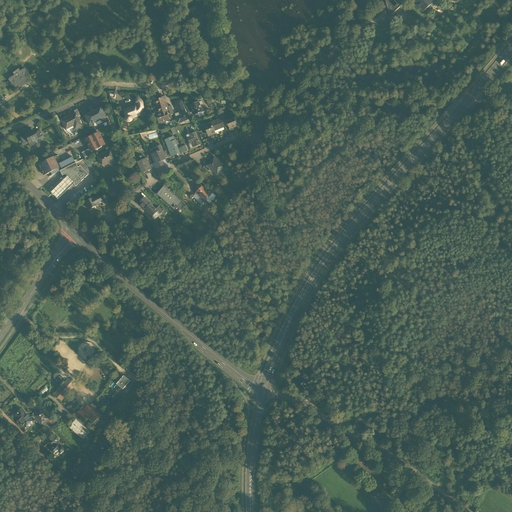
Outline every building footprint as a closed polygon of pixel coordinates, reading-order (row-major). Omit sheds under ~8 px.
[(385,0),(389,15),(391,15),(407,0),(385,0)] [(423,12),(430,5),(433,3),(432,1),(430,0),(414,0),(413,1),(423,12)] [(8,80),(13,87),(19,83),(20,85),(27,81),(25,79),(29,76),(24,69),(20,72),(18,69),(13,73),(15,75),(8,80)] [(125,119),(126,121),(128,122),(129,122),(131,121),(132,120),(132,118),(131,116),(135,115),(136,116),(139,115),(139,114),(141,112),(142,110),(143,107),(143,105),(143,103),(141,101),(140,99),(137,98),(135,103),(136,104),(137,105),(137,107),(136,108),(136,106),(131,108),(131,109),(127,110),(127,109),(126,109),(124,110),(124,111),(126,117),(126,118),(125,119)] [(156,114),(157,116),(166,112),(165,108),(163,102),(161,98),(156,100),(159,112),(158,112),(158,113),(156,114)] [(176,117),(178,123),(189,119),(187,113),(186,113),(181,100),(175,102),(179,113),(180,116),(176,117)] [(200,105),(199,102),(191,106),(194,115),(198,114),(202,112),(203,112),(200,105)] [(95,110),(100,120),(106,117),(101,107),(95,110)] [(95,110),(91,112),(92,114),(85,117),(90,125),(93,124),(94,125),(95,125),(94,123),(101,120),(100,120),(95,110)] [(169,120),(166,112),(157,116),(156,117),(157,121),(158,121),(159,123),(169,120)] [(75,127),(76,129),(81,126),(77,118),(76,114),(61,121),(65,128),(74,124),(75,127)] [(226,121),(229,130),(237,126),(233,118),(226,121)] [(221,119),(211,124),(214,132),(214,131),(223,128),(224,127),(222,121),(221,119)] [(215,134),(214,131),(214,132),(211,124),(204,126),(209,137),(215,134)] [(24,134),(24,136),(28,143),(31,142),(32,142),(34,141),(35,141),(34,140),(37,139),(34,134),(33,131),(28,133),(27,132),(24,134)] [(90,149),(91,151),(95,149),(100,146),(101,147),(105,145),(99,133),(93,136),(91,137),(85,140),(90,149)] [(193,142),(195,147),(200,145),(199,141),(198,141),(195,133),(190,134),(191,137),(188,139),(189,143),(191,143),(193,142)] [(172,148),(175,155),(180,153),(178,149),(175,141),(172,142),(171,138),(165,140),(169,149),(172,148)] [(157,165),(158,167),(163,165),(161,161),(165,159),(163,153),(160,146),(156,148),(156,149),(150,151),(152,155),(151,155),(155,163),(156,166),(157,165)] [(82,153),(85,158),(93,154),(91,151),(90,149),(82,153)] [(98,157),(103,166),(103,165),(108,162),(108,163),(115,160),(110,151),(98,157)] [(38,164),(44,176),(50,172),(58,168),(52,157),(38,164)] [(59,164),(62,170),(75,163),(72,157),(59,164)] [(210,169),(216,174),(220,169),(221,170),(224,166),(214,157),(207,166),(206,166),(210,169)] [(86,159),(84,161),(90,167),(92,165),(87,160),(86,159)] [(141,169),(143,173),(151,170),(149,166),(146,159),(137,162),(139,166),(142,165),(143,168),(141,169)] [(62,176),(64,175),(77,167),(75,163),(60,171),(62,176)] [(80,166),(77,167),(64,175),(75,186),(88,175),(80,166)] [(57,199),(74,183),(67,176),(50,192),(57,199)] [(200,196),(205,201),(206,200),(211,195),(208,192),(202,186),(197,192),(199,194),(198,196),(199,197),(200,196)] [(175,205),(177,207),(181,202),(168,191),(164,187),(161,190),(157,194),(172,208),(175,205)] [(222,191),(218,187),(215,190),(213,188),(212,188),(208,192),(211,195),(214,198),(222,191)] [(199,194),(197,192),(192,197),(202,205),(205,201),(200,196),(199,197),(198,196),(199,194)] [(211,202),(214,198),(211,195),(206,200),(209,204),(211,202)] [(103,203),(102,201),(99,196),(90,201),(93,208),(103,203)] [(146,213),(150,217),(156,211),(155,210),(153,207),(145,198),(139,204),(145,210),(145,209),(148,212),(146,213)] [(155,220),(159,215),(156,211),(150,217),(154,220),(155,220)] [(205,212),(202,215),(214,225),(217,222),(205,212)] [(117,385),(123,390),(130,382),(130,381),(124,376),(117,385)] [(53,395),(61,402),(75,386),(71,384),(67,380),(53,395)] [(123,390),(126,391),(132,383),(130,382),(123,390)] [(74,411),(79,416),(85,409),(80,405),(74,411)] [(88,419),(93,424),(100,415),(88,405),(85,409),(79,416),(84,422),(88,419)] [(20,408),(17,412),(18,413),(15,416),(24,425),(27,422),(30,419),(20,408)] [(33,414),(42,424),(47,418),(40,411),(37,413),(36,411),(35,412),(34,412),(34,413),(33,413),(33,414)] [(63,420),(68,424),(71,420),(73,418),(68,413),(63,420)] [(100,415),(93,424),(94,424),(101,416),(100,415)] [(55,426),(47,418),(42,424),(44,426),(49,431),(53,428),(55,426)] [(69,427),(84,440),(90,432),(75,419),(75,420),(73,422),(70,426),(69,427)] [(40,430),(45,435),(49,431),(44,426),(40,430)] [(50,441),(54,445),(58,442),(59,440),(55,436),(54,437),(50,441)] [(65,450),(62,446),(60,448),(57,444),(54,446),(51,450),(54,454),(58,450),(61,454),(65,450)] [(382,507),(386,511),(388,511),(397,505),(392,499),(382,507)]
